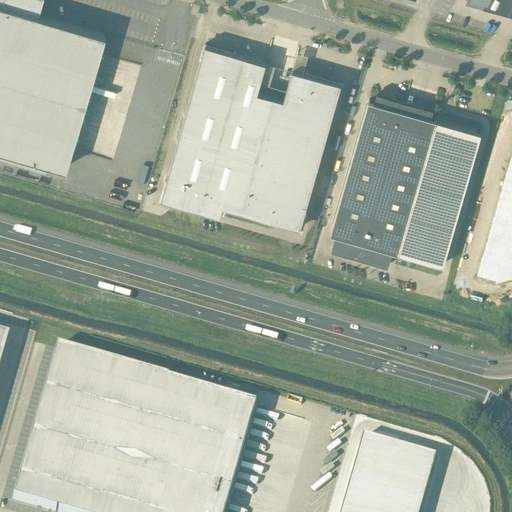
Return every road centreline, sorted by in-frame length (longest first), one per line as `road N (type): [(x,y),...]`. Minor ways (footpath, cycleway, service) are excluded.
road 1 (unknown): [(293,39),(344,56),(352,68),(309,232),(298,238),(162,201),(157,193),(207,26),(225,22)]
road 2 (unknown): [(425,80),(381,69),(368,79),(326,234),(333,247),(391,266),(445,270),(487,127),(480,101)]
road 3 (motorway): [(464,364),(0,229)]
road 4 (motorway): [(0,255),(374,363)]
road 5 (unclassified): [(511,79),(299,18)]
road 6 (trunk): [(374,363),(487,398),(511,426)]
